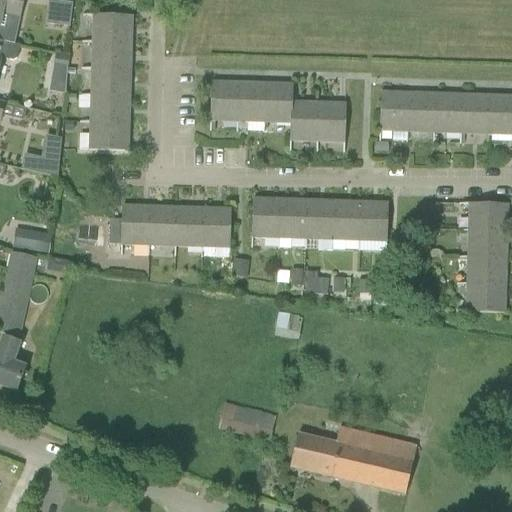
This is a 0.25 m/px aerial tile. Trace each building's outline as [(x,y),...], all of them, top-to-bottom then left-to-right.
[(0,0),(0,43),(1,44),(1,43),(12,45),(21,0),(0,0)] [(71,5),(60,3),(57,27),(68,28),(71,5)] [(131,20),(111,19),(92,18),(91,46),(130,47),(131,20)] [(1,44),(0,43),(0,59),(13,62),(16,60),(19,47),(12,45),(1,43),(1,44)] [(91,46),(90,73),(129,74),(130,47),(91,46)] [(53,55),(52,65),(67,67),(68,56),(53,55)] [(90,73),(89,99),(128,101),(129,74),(90,73)] [(236,125),(238,87),(210,86),(209,124),(236,125)] [(263,126),(264,87),(238,87),(236,125),(247,125),(246,134),(263,134),(263,126)] [(264,87),(263,126),(290,127),(291,106),(291,88),(264,87)] [(66,96),(66,104),(75,105),(75,96),(66,96)] [(379,134),(406,135),(407,97),(380,96),(379,134)] [(433,135),(434,97),(407,97),(406,135),(433,135)] [(459,136),(461,98),(434,97),(433,135),(459,136)] [(486,137),(487,99),(461,98),(459,136),(486,137)] [(89,99),(88,126),(127,127),(128,101),(89,99)] [(511,99),(487,99),(486,137),(511,137),(511,99)] [(316,145),(317,107),(291,106),(290,127),(289,144),(316,145)] [(317,107),(316,145),(343,146),(344,108),(317,107)] [(127,127),(88,126),(87,154),(126,155),(127,127)] [(23,156),(20,170),(57,179),(59,157),(60,140),(45,137),(42,153),(40,159),(23,156)] [(374,154),(388,154),(388,145),(374,145),(374,154)] [(278,240),(279,202),(251,202),(251,222),(250,240),(278,240)] [(278,240),(304,241),(305,203),(279,202),(278,240)] [(304,241),(331,242),(332,204),(305,203),(304,241)] [(331,242),(358,243),(359,204),(332,204),(331,242)] [(359,204),(358,243),(386,244),(385,226),(386,205),(359,204)] [(467,233),(506,234),(507,207),(468,205),(467,233)] [(433,206),(422,206),(422,223),(433,223),(433,206)] [(109,221),(108,246),(106,246),(105,257),(120,257),(121,256),(124,256),(124,247),(147,248),(148,210),(121,209),(121,222),(109,221)] [(175,210),(148,210),(147,248),(174,248),(175,210)] [(175,210),(174,248),(200,249),(201,211),(175,210)] [(201,211),(200,249),(229,250),(229,232),(229,212),(201,211)] [(14,231),(11,250),(48,255),(51,236),(14,231)] [(467,233),(467,260),(505,261),(506,234),(467,233)] [(34,259),(9,254),(0,297),(0,334),(17,339),(34,259)] [(467,260),(466,287),(504,288),(505,261),(467,260)] [(231,261),(229,277),(242,279),(244,263),(231,261)] [(300,288),(301,271),(290,271),(289,288),(300,288)] [(326,281),(316,280),(315,291),(326,292),(326,281)] [(331,295),(343,295),(343,281),(332,280),(331,295)] [(369,295),(369,281),(357,281),(357,295),(369,295)] [(504,288),(466,287),(465,314),(503,316),(504,288)] [(278,314),(273,337),(297,343),(302,319),(278,314)] [(0,388),(14,393),(18,383),(27,378),(14,354),(17,348),(1,342),(0,345),(0,388)] [(269,443),(275,416),(223,404),(217,431),(269,443)] [(404,496),(409,477),(416,448),(339,430),(335,445),(297,436),(289,469),(404,496)]
